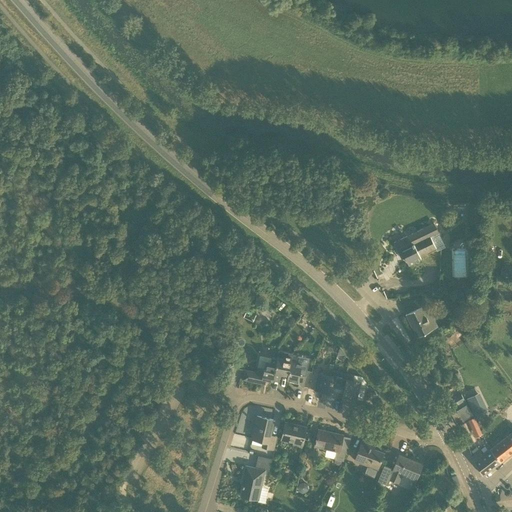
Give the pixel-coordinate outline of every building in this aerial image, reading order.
[(482,204),(469,203),(468,203),(468,204),(467,224),(481,225),(482,205),(482,204)] [(421,228),(422,230),(394,243),(402,259),(405,257),(409,265),(419,259),(418,257),(434,249),(428,237),(438,232),(434,222),(421,228)] [(477,310),(477,298),(461,298),(462,310),(477,310)] [(415,301),(403,307),(406,313),(406,314),(417,337),(433,329),(421,305),(418,307),(415,301)] [(251,326),(255,310),(245,307),(241,323),(251,326)] [(288,375),(287,379),(291,359),(292,356),(293,353),(278,350),(278,356),(277,356),(277,358),(273,380),(279,381),(281,374),(288,375)] [(297,357),(292,356),(291,359),(287,379),(294,381),(293,386),(303,388),(305,374),(299,373),(301,362),(297,361),(297,360),(297,357)] [(273,380),(277,358),(271,357),(271,361),(265,360),(264,368),(258,366),(257,372),(245,370),(243,380),(265,384),(266,379),(273,381),(273,380)] [(328,398),(333,371),(328,370),(327,369),(326,374),(318,373),(315,390),(322,392),(321,397),(328,398)] [(342,401),(348,374),(333,371),(328,398),(334,399),(336,392),(343,394),(341,401),(342,401)] [(363,400),(366,383),(362,377),(348,374),(342,401),(348,402),(349,397),(363,400)] [(454,398),(458,404),(464,400),(460,394),(454,398)] [(475,415),(483,411),(475,394),(466,398),(475,415)] [(269,435),(273,419),(257,416),(252,439),(263,442),(262,446),(273,448),(276,437),(269,435)] [(474,437),(482,433),(474,417),(467,421),(474,437)] [(301,448),(306,427),(285,422),(281,439),(293,442),(293,446),(301,448)] [(344,460),(347,447),(340,445),(343,435),(318,429),(315,446),(335,450),(334,458),(344,460)] [(501,461),(511,452),(511,433),(492,449),(501,461)] [(377,468),(383,452),(370,448),(371,445),(362,442),(355,459),(377,468)] [(501,461),(492,449),(490,450),(489,448),(482,454),(477,447),(472,451),(474,455),(472,457),(475,462),(483,476),(501,461)] [(416,480),(422,465),(399,455),(392,471),(393,471),(389,480),(399,484),(403,475),(416,480)] [(288,471),(295,473),(297,466),(290,464),(288,471)] [(265,470),(246,466),(242,481),(244,481),(244,485),(243,485),(242,487),(243,488),(241,495),(258,499),(265,470)] [(302,493),(306,492),(308,488),(307,484),(303,483),(299,484),(298,487),(299,491),(302,493)]
